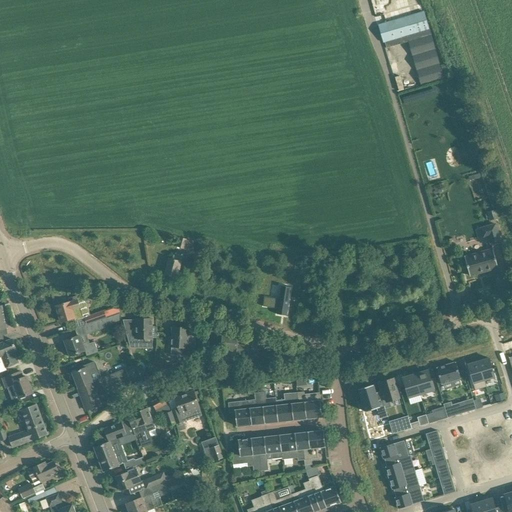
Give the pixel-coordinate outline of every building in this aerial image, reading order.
[(384,42),(386,48),(408,42),(420,85),(444,78),(444,77),(441,68),(440,66),(424,12),(378,25),(383,43),(384,42)] [(445,64),(440,66),(441,68),(444,77),(448,76),(445,64)] [(443,183),(435,185),(437,193),(445,191),(443,183)] [(496,210),(487,212),(490,220),(498,218),(496,210)] [(496,223),(485,226),(489,243),(501,240),(496,223)] [(194,241),(180,237),(177,247),(191,251),(194,241)] [(464,257),(470,276),(498,268),(493,249),(464,257)] [(169,258),(167,265),(165,274),(177,278),(182,261),(181,261),(183,256),(174,253),(173,258),(169,258)] [(286,255),(281,272),(287,274),(288,270),(292,258),(292,257),(286,255)] [(265,296),(263,306),(278,309),(277,314),(278,313),(286,315),(286,316),(287,316),(291,287),(291,288),(282,286),(281,285),(279,299),(265,296)] [(75,320),(83,318),(77,296),(68,298),(70,302),(57,306),(61,321),(74,318),(75,320)] [(85,317),(88,325),(107,317),(104,310),(85,317)] [(107,317),(88,325),(85,326),(87,333),(105,327),(105,326),(121,320),(119,313),(114,315),(107,317)] [(127,332),(130,345),(143,345),(143,338),(153,338),(153,318),(137,318),(137,332),(127,332)] [(170,336),(170,337),(170,347),(182,347),(182,351),(180,351),(180,357),(195,354),(196,342),(188,342),(189,328),(182,327),(181,325),(176,325),(175,327),(173,327),(172,336),(170,336)] [(70,355),(85,350),(87,356),(98,352),(94,342),(90,343),(89,342),(83,344),(80,335),(65,341),(65,342),(63,343),(66,349),(67,348),(70,355)] [(221,350),(236,351),(236,352),(248,353),(249,346),(237,345),(238,336),(222,335),(221,350)] [(13,339),(0,343),(0,356),(1,356),(5,368),(19,363),(14,351),(17,350),(13,339)] [(253,339),(250,352),(264,353),(267,342),(253,339)] [(478,361),(486,387),(487,387),(485,380),(495,377),(489,358),(478,361)] [(486,387),(478,361),(467,365),(475,390),(486,387)] [(75,380),(76,380),(87,410),(115,399),(113,394),(129,388),(132,386),(125,368),(102,377),(96,363),(95,362),(94,362),(81,367),(81,368),(80,368),(80,369),(81,369),(73,372),(73,373),(72,373),(72,374),(71,374),(71,375),(70,376),(70,377),(71,378),(71,379),(72,379),(72,380),(73,380),(74,380),(75,380)] [(457,362),(437,367),(442,384),(461,378),(457,362)] [(414,374),(420,394),(434,390),(428,370),(414,374)] [(22,371),(12,374),(3,378),(6,387),(14,384),(19,398),(33,392),(27,376),(24,377),(22,371)] [(420,394),(414,374),(403,378),(409,398),(420,394)] [(381,382),(382,384),(378,385),(381,394),(384,406),(385,409),(390,407),(388,401),(399,398),(393,379),(381,382)] [(374,384),(358,389),(365,412),(384,406),(381,394),(377,395),(374,384)] [(199,407),(194,392),(175,398),(179,409),(172,411),(173,413),(176,422),(176,424),(184,421),(184,422),(202,415),(199,407)] [(266,392),(255,393),(258,424),(278,422),(276,397),(266,398),(266,392)] [(276,397),(278,422),(300,419),(297,392),(284,394),(285,400),(276,401),(276,397)] [(304,392),(297,392),(300,419),(322,417),(319,392),(304,394),(304,392)] [(258,424),(255,393),(255,400),(228,403),(229,413),(235,412),(237,426),(258,424)] [(506,400),(503,393),(495,396),(497,403),(506,400)] [(152,402),(156,409),(167,403),(164,396),(152,402)] [(451,402),(443,404),(448,418),(456,415),(451,402)] [(11,448),(48,434),(37,404),(19,410),(26,429),(7,436),(11,448)] [(130,419),(135,433),(140,446),(142,445),(142,447),(153,443),(149,432),(156,429),(148,408),(145,408),(144,407),(140,408),(140,411),(134,413),(128,415),(130,419)] [(176,422),(173,413),(165,416),(168,425),(176,422)] [(135,433),(130,419),(104,429),(105,431),(96,435),(100,445),(100,446),(127,436),(135,433)] [(401,421),(390,424),(393,434),(404,430),(401,421)] [(385,436),(382,426),(368,430),(371,440),(385,436)] [(324,431),(302,433),(305,465),(312,464),(311,459),(318,458),(317,448),(325,447),(324,431)] [(302,433),(280,436),(283,460),(298,458),(298,460),(304,460),(305,465),(302,433)] [(100,446),(100,445),(95,447),(104,471),(119,465),(124,463),(127,470),(145,463),(143,458),(136,461),(134,460),(128,462),(124,451),(128,449),(130,445),(127,437),(127,436),(100,446)] [(280,436),(258,438),(260,456),(267,455),(267,453),(271,453),(272,459),(282,458),(282,460),(283,460),(280,436)] [(260,456),(258,438),(239,440),(240,454),(232,455),(233,465),(247,464),(247,467),(253,466),(254,472),(262,471),(260,456)] [(440,438),(428,441),(430,449),(442,445),(440,438)] [(404,440),(380,447),(383,459),(384,459),(385,462),(408,455),(404,440)] [(204,450),(209,463),(224,457),(219,445),(204,450)] [(444,453),(433,456),(435,464),(447,461),(444,453)] [(267,455),(260,456),(262,471),(269,470),(267,455)] [(409,456),(385,463),(387,467),(386,467),(389,478),(413,471),(409,456)] [(28,470),(32,480),(34,483),(40,480),(41,482),(49,479),(48,477),(59,472),(54,461),(47,465),(45,461),(44,461),(45,462),(34,467),(35,467),(28,470)] [(306,469),(309,479),(314,492),(315,494),(315,495),(320,509),(341,502),(335,487),(324,491),(318,475),(315,476),(312,468),(306,469)] [(449,468),(437,472),(440,480),(451,476),(449,468)] [(119,489),(121,489),(122,491),(133,486),(133,485),(142,482),(136,469),(128,472),(116,477),(119,483),(117,485),(119,489)] [(126,504),(129,511),(144,511),(153,509),(162,505),(160,498),(156,499),(154,494),(186,481),(185,478),(187,478),(188,480),(191,478),(191,479),(194,478),(194,476),(192,471),(170,479),(165,481),(151,487),(153,494),(150,495),(149,495),(126,504)] [(413,471),(389,478),(393,489),(395,493),(418,486),(413,471)] [(170,479),(168,476),(165,477),(163,473),(144,480),(146,487),(150,485),(151,487),(170,479)] [(12,479),(1,485),(5,491),(9,489),(8,486),(14,483),(12,479)] [(310,481),(303,483),(306,489),(308,495),(314,492),(309,479),(310,481)] [(188,485),(192,494),(200,491),(196,481),(188,485)] [(454,483),(442,487),(444,495),(456,491),(454,483)] [(31,484),(19,489),(23,497),(24,499),(45,489),(43,484),(33,488),(31,484)] [(418,486),(395,493),(396,497),(395,497),(398,508),(422,501),(418,486)] [(289,488),(275,491),(276,496),(291,493),(289,488)] [(274,491),(268,494),(274,511),(297,511),(291,494),(277,499),(274,491)] [(297,492),(291,494),(297,511),(312,511),(320,509),(315,495),(315,494),(299,500),(297,492)] [(509,507),(503,509),(503,511),(511,511),(511,492),(505,495),(509,507)] [(47,499),(52,511),(75,511),(72,505),(58,510),(55,504),(61,502),(58,494),(47,499)] [(274,511),(268,494),(261,496),(264,504),(248,510),(248,511),(274,511)] [(493,498),(482,501),(484,511),(503,511),(503,509),(502,506),(496,508),(493,498)] [(473,511),(484,511),(482,501),(471,505),(473,511)] [(28,511),(25,502),(19,504),(22,511),(28,511)]
